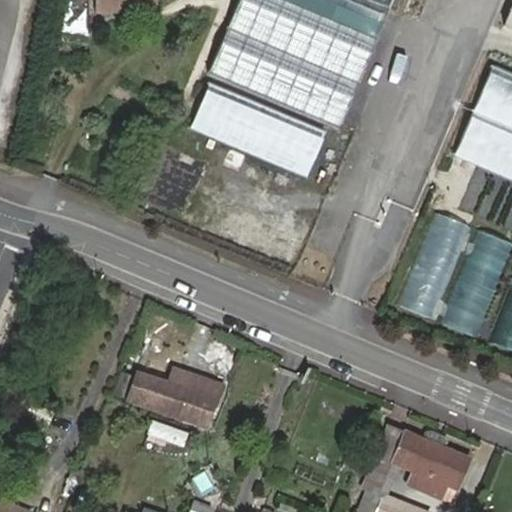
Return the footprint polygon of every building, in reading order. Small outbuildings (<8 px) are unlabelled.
[(86,0),(87,10),(146,7),(145,0),(86,0)] [(238,0),(207,73),(332,128),(387,0),(238,0)] [(511,2),(503,25),(511,29),(511,2)] [(511,182),(511,82),(481,72),(451,162),(511,182)] [(322,134),(208,85),(190,128),(304,177),(322,134)] [(400,307),(433,318),(464,223),(431,212),(400,307)] [(477,230),(440,319),(474,333),(510,244),(477,230)] [(186,391),(192,376),(171,367),(165,383),(186,391)] [(128,395),(191,420),(200,397),(186,391),(165,383),(137,371),(128,395)] [(128,395),(127,400),(205,430),(224,388),(192,376),(186,391),(200,397),(191,420),(128,395)] [(355,511),(426,511),(380,494),(393,462),(416,471),(410,486),(432,495),(438,480),(461,489),(472,464),(388,429),(355,511)]
